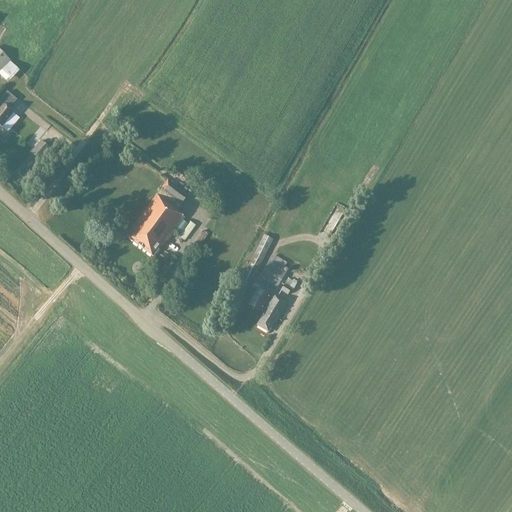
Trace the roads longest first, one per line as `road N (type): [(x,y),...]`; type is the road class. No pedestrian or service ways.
road 1 (tertiary): [(362,511),(0,194)]
road 2 (unknown): [(124,82),(36,226)]
road 3 (track): [(82,268),(0,367)]
